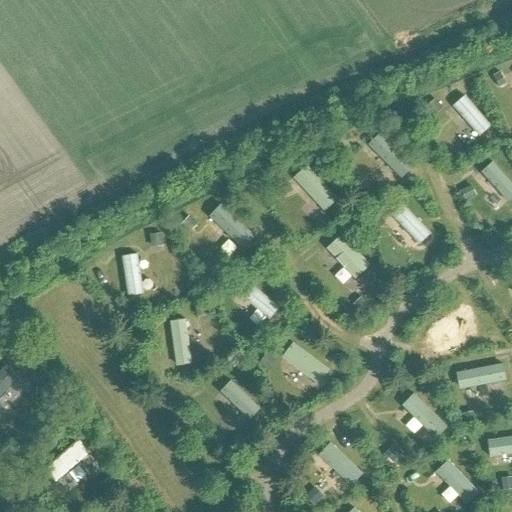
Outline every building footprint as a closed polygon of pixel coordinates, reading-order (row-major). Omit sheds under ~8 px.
[(507,82),(500,70),(493,75),(500,87),(507,82)] [(492,124),(464,93),(451,105),(479,135),(492,124)] [(434,114),(443,107),(435,97),(426,105),(434,114)] [(418,164),(381,131),(369,145),(406,178),(418,164)] [(511,195),(511,182),(491,161),(480,172),(508,200),(511,195)] [(338,197),(306,163),(293,176),(325,210),(338,197)] [(471,183),(462,188),(468,199),(477,195),(471,183)] [(255,232),(220,202),(208,215),(244,246),(255,232)] [(432,231),(402,203),(391,215),(420,243),(432,231)] [(197,222),(188,214),(181,223),(189,231),(197,222)] [(164,245),(162,232),(150,233),(151,246),(164,245)] [(370,262),(341,233),(326,247),(355,277),(370,262)] [(138,253),(123,255),(127,295),(143,293),(138,253)] [(279,306),(247,282),(238,294),(269,319),(279,306)] [(369,303),(360,295),(353,304),(361,312),(369,303)] [(208,300),(195,301),(196,315),(208,315),(208,300)] [(186,317),(170,319),(175,367),(191,365),(186,317)] [(255,336),(246,329),(239,338),(248,345),(255,336)] [(331,368),(293,342),(282,356),(321,383),(331,368)] [(276,360),(264,352),(257,363),(269,371),(276,360)] [(503,362),(456,371),(459,388),(506,378),(503,362)] [(0,396),(19,375),(5,363),(0,368),(0,396)] [(260,407),(228,379),(218,391),(250,419),(260,407)] [(49,386),(38,386),(38,399),(49,399),(49,386)] [(447,426),(414,391),(401,403),(434,437),(447,426)] [(474,409),(462,411),(464,422),(476,420),(474,409)] [(511,434),(487,438),(489,455),(511,452),(511,434)] [(81,437),(46,467),(58,480),(93,450),(81,437)] [(329,441),(318,453),(350,484),(362,472),(329,441)] [(478,491),(448,458),(435,470),(466,502),(478,491)] [(511,475),(501,477),(502,489),(511,488),(511,475)] [(323,495),(315,486),(305,496),(314,505),(323,495)]
